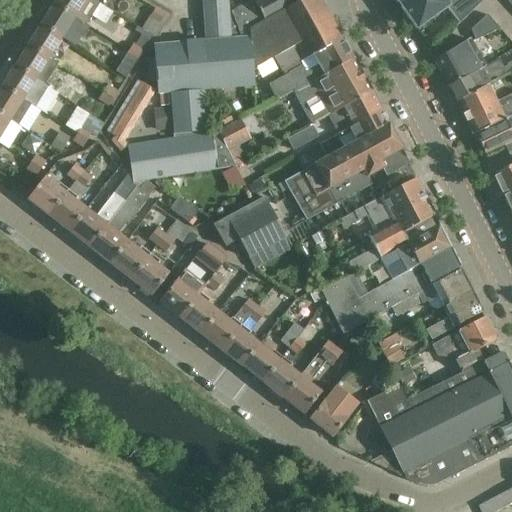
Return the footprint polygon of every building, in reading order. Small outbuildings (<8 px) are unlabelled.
[(73,18),(84,0),(55,0),(53,5),(73,18)] [(208,135),(206,103),(203,91),(221,90),(254,88),(253,73),(256,71),(255,69),(275,58),(292,48),(293,50),(334,27),(318,0),(304,0),(294,6),(306,27),(297,32),(286,38),(274,16),(264,22),(275,44),(258,52),(250,53),(249,37),(240,38),(205,41),(169,44),(173,94),(168,95),(169,95),(171,108),(153,109),(155,133),(172,131),(173,140),(125,147),(131,183),(217,171),(217,170),(234,167),(227,152),(218,134),(208,135)] [(286,38),(297,32),(306,27),(294,6),(304,0),(251,0),(230,12),(229,0),(201,3),(205,41),(240,38),(249,37),(250,53),(258,52),(275,44),(264,22),(274,16),(286,38)] [(483,0),(394,0),(416,30),(432,18),(446,7),(457,24),(483,0)] [(60,39),(67,28),(86,40),(90,34),(87,32),(89,28),(73,18),(53,5),(40,26),(60,39)] [(153,37),(160,22),(164,16),(154,10),(150,16),(142,31),(145,32),(144,33),(152,38),(153,37)] [(470,31),(475,41),(498,30),(486,16),(470,31)] [(48,59),(60,39),(40,26),(27,46),(48,59)] [(328,73),(352,60),(334,27),(293,50),(292,48),(275,58),(285,77),(268,86),(275,100),(295,90),(296,90),(328,73)] [(152,38),(144,33),(138,43),(146,48),(152,38)] [(434,62),(448,87),(485,68),(470,41),(451,51),(434,62)] [(158,96),(159,96),(160,107),(168,106),(168,95),(173,94),(169,44),(154,46),(155,58),(146,59),(147,83),(157,83),(158,96)] [(132,45),(128,52),(138,58),(142,51),(132,45)] [(14,67),(35,80),(45,86),(58,65),(48,59),(27,46),(14,67)] [(97,62),(115,73),(125,80),(138,58),(128,52),(121,63),(103,51),(97,62)] [(371,94),(352,60),(328,73),(296,90),(295,90),(275,100),(276,102),(294,92),(312,126),(327,117),(371,94)] [(448,87),(457,102),(487,84),(511,72),(511,62),(506,66),(507,68),(503,70),(498,61),(485,68),(448,87)] [(1,88),(22,101),(30,106),(35,109),(48,88),(45,86),(35,80),(14,67),(1,88)] [(114,137),(111,143),(120,152),(125,147),(127,145),(125,142),(155,93),(137,82),(106,132),(114,137)] [(487,84),(457,102),(473,136),(475,135),(484,155),(504,145),(511,141),(511,93),(496,102),(487,84)] [(1,88),(0,89),(0,115),(10,122),(17,127),(30,106),(22,101),(1,88)] [(203,91),(206,103),(222,102),(221,90),(203,91)] [(388,126),(371,94),(327,117),(331,123),(338,137),(320,146),(327,159),(356,143),(388,126)] [(108,119),(116,103),(105,98),(97,114),(108,119)] [(0,115),(0,138),(10,122),(0,115)] [(76,135),(87,141),(98,123),(88,117),(76,135)] [(388,126),(356,143),(283,183),(305,221),(409,166),(388,126)] [(298,133),(287,140),(293,151),(305,144),(299,133),(298,133)] [(87,141),(76,135),(72,142),(82,148),(87,141)] [(9,181),(14,185),(26,193),(45,163),(34,156),(26,170),(19,166),(9,181)] [(75,183),(68,192),(48,217),(69,233),(85,212),(75,204),(85,191),(83,189),(98,170),(90,164),(83,173),(75,183)] [(511,165),(492,176),(502,196),(511,190),(511,165)] [(66,176),(75,183),(83,173),(74,166),(66,176)] [(27,201),(48,217),(68,192),(59,185),(58,186),(58,185),(55,188),(44,179),(27,201)] [(415,180),(353,214),(338,222),(342,230),(358,222),(368,216),(376,231),(428,205),(415,180)] [(145,181),(139,190),(148,197),(155,189),(145,181)] [(298,212),(282,183),(268,191),(284,220),(298,212)] [(109,265),(125,244),(116,236),(125,224),(126,225),(148,197),(139,190),(135,187),(123,202),(106,223),(108,225),(88,249),(109,265)] [(511,190),(502,196),(511,217),(511,190)] [(106,223),(123,202),(113,194),(94,219),(85,212),(69,233),(88,249),(108,225),(106,223)] [(270,247),(285,238),(263,198),(212,226),(225,248),(238,241),(254,270),(275,258),(270,247)] [(355,274),(365,269),(364,268),(405,245),(405,244),(439,227),(428,205),(376,231),(367,236),(374,251),(348,264),(353,274),(355,274)] [(156,247),(174,224),(176,221),(167,213),(155,229),(156,229),(148,240),(156,247)] [(174,224),(156,247),(165,253),(176,239),(183,245),(190,236),(174,224)] [(364,268),(365,269),(369,276),(411,255),(415,263),(448,246),(439,227),(405,244),(405,245),(364,268)] [(320,234),(310,239),(315,248),(325,242),(320,234)] [(129,281),(149,256),(140,249),(137,252),(125,244),(109,265),(129,281)] [(216,274),(227,260),(207,245),(196,259),(216,274)] [(366,294),(358,299),(347,280),(321,293),(342,335),(370,321),(369,319),(383,311),(381,308),(459,268),(450,249),(419,265),(366,294)] [(151,297),(163,282),(168,276),(155,266),(158,263),(149,256),(129,281),(151,297)] [(206,287),(185,270),(159,304),(179,320),(199,295),(200,296),(206,287)] [(471,292),(461,271),(403,300),(383,311),(369,319),(370,321),(374,328),(421,304),(422,305),(436,298),(442,308),(471,292)] [(353,274),(346,278),(347,280),(358,299),(366,294),(355,274),(353,274)] [(223,282),(214,275),(206,285),(215,292),(223,282)] [(319,290),(309,295),(314,304),(324,299),(319,290)] [(430,339),(464,322),(482,313),(471,292),(442,308),(448,320),(426,331),(430,339)] [(200,336),(218,314),(215,312),(217,309),(200,296),(199,295),(179,320),(200,336)] [(241,327),(248,318),(256,308),(247,300),(229,323),(218,314),(200,336),(221,352),(241,327)] [(264,314),(256,308),(248,318),(256,324),(264,314)] [(469,356),(479,350),(496,341),(484,318),(422,350),(427,361),(437,356),(438,357),(463,344),(469,356)] [(280,342),(288,349),(296,338),(302,330),(295,324),(280,342)] [(363,326),(352,332),(359,344),(369,338),(363,326)] [(221,352),(241,368),(258,345),(252,341),(255,338),(241,327),(221,352)] [(396,335),(377,345),(382,354),(390,367),(404,359),(395,345),(400,342),(396,335)] [(297,355),(305,345),(296,338),(288,349),(297,355)] [(309,385),(311,382),(326,364),(331,368),(342,354),(327,342),(299,377),(282,400),(303,416),(320,394),(309,385)] [(241,368),(261,383),(281,358),(276,354),(273,357),(258,345),(241,368)] [(501,354),(404,401),(373,417),(391,451),(369,463),(385,470),(417,484),(423,485),(430,486),(435,485),(511,446),(511,372),(507,363),(506,364),(501,354)] [(261,383),(282,400),(299,377),(290,370),(292,368),(281,358),(261,383)] [(408,369),(397,375),(403,387),(415,381),(408,369)] [(309,421),(332,438),(346,419),(356,406),(335,390),(336,388),(335,387),(309,421)] [(366,403),(373,417),(404,401),(397,387),(384,393),(366,403)] [(511,489),(478,507),(480,511),(496,511),(511,504),(511,489)]
